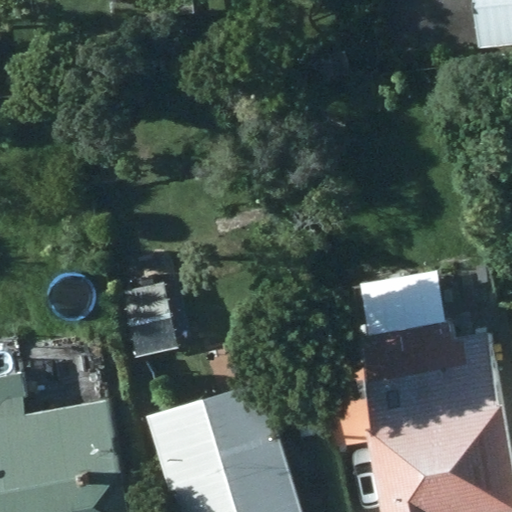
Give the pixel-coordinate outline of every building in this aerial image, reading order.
[(511,0),(475,0),(479,41),(511,38),(511,0)] [(168,280),(127,288),(137,350),(180,342),(168,280)] [(351,440),(388,435),(400,511),(511,511),(511,365),(505,325),(469,331),(466,313),(369,329),(374,353),(337,360),(351,440)] [(28,362),(0,366),(0,511),(132,511),(112,388),(35,400),(28,362)] [(152,404),(186,511),(311,511),(264,367),(152,404)]
